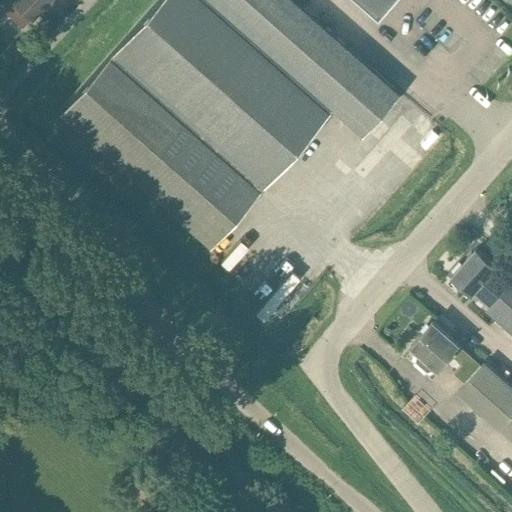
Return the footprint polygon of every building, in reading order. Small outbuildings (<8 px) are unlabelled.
[(22,27),(48,0),(10,0),(2,9),(22,27)] [(361,134),(398,92),(293,0),(155,0),(57,111),(209,245),(262,185),(331,107),(361,134)] [(355,0),(376,18),(391,0),(355,0)] [(511,279),(508,284),(492,271),(496,266),(476,248),(451,275),(472,293),(481,283),(487,288),(481,295),(490,304),(486,309),(511,331),(511,279)] [(481,365),(459,345),(460,344),(434,320),(412,344),(420,352),(417,356),(416,361),(428,370),(432,369),(435,366),(438,368),(452,353),(463,363),(455,372),(466,382),(481,365)] [(466,382),(459,390),(500,427),(500,426),(511,436),(511,385),(484,361),(481,365),(466,382)]
